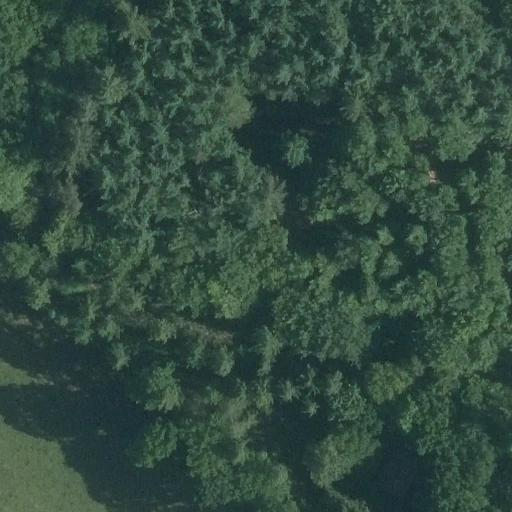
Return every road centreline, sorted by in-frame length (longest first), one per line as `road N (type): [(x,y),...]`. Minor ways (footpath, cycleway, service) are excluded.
road 1 (track): [(0,185),(511,370)]
road 2 (track): [(0,154),(81,0)]
